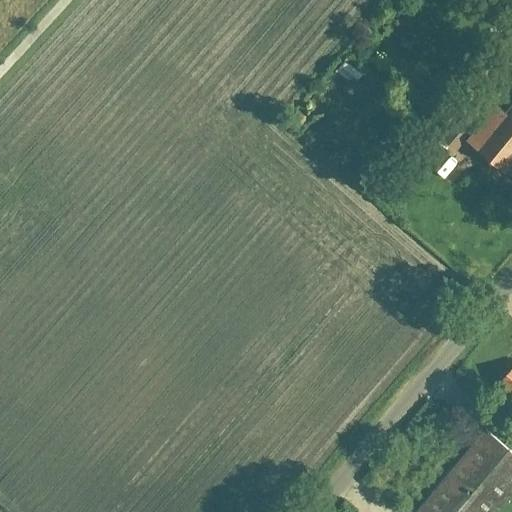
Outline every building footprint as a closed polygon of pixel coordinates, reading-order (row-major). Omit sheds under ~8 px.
[(342,73),(359,88),(369,77),(352,62),(342,73)] [(496,108),(468,143),(505,174),(511,164),(511,109),(506,116),(496,108)] [(433,118),(423,130),(447,149),(468,123),(451,109),(439,123),(433,118)] [(430,141),(419,154),(429,162),(440,149),(430,141)] [(511,372),(498,389),(511,400),(511,372)] [(494,511),(511,491),(511,438),(505,446),(488,433),(422,511),(494,511)]
